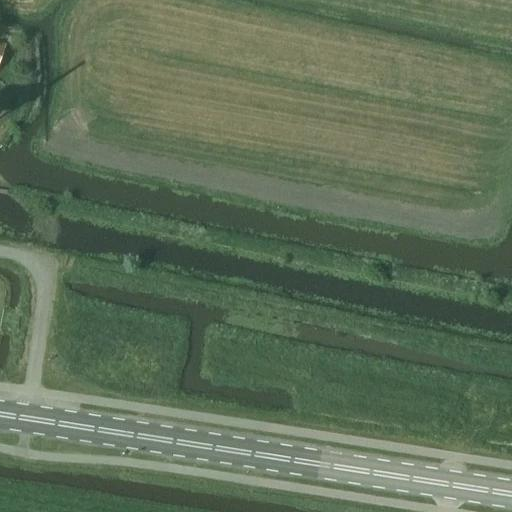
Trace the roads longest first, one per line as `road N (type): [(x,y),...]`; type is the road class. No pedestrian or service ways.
road 1 (primary): [(511,498),(27,419)]
road 2 (unclassified): [(27,419),(46,262),(0,251)]
